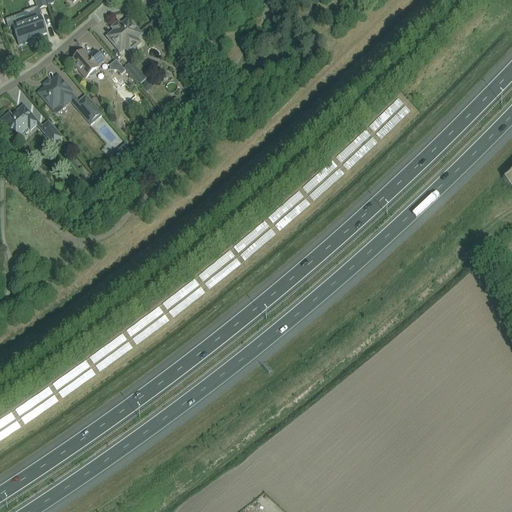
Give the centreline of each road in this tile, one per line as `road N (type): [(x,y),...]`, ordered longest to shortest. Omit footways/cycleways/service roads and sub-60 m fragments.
road 1 (motorway): [(511,70),(323,252),(124,410),(0,494)]
road 2 (motorway): [(29,511),(234,368),(511,115)]
road 3 (residential): [(0,93),(106,10)]
